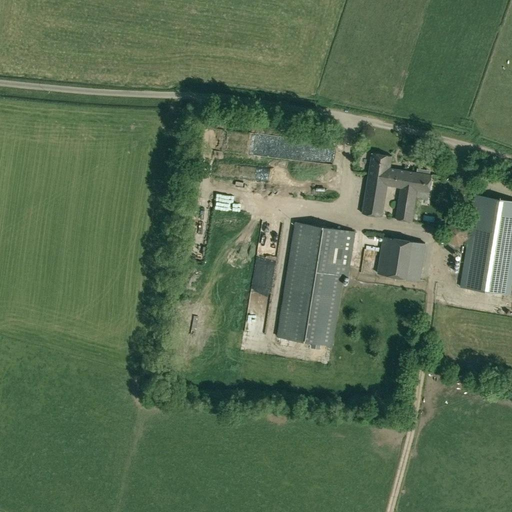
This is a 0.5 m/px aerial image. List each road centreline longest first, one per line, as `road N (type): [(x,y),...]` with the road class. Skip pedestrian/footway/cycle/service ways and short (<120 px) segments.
road 1 (unclassified): [(511,164),(467,145),(252,100),(0,91)]
road 2 (track): [(390,511),(415,415),(432,235),(343,215),(351,120)]
